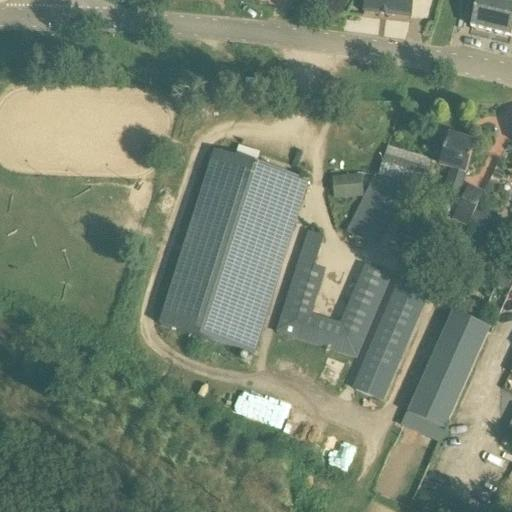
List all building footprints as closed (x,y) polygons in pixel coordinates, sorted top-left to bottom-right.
[(366,0),(365,14),(411,19),(413,0),(366,0)] [(511,3),(499,0),(476,0),(471,28),(511,37),(511,3)] [(476,145),(449,136),(441,166),(452,170),(443,201),(458,206),(476,145)] [(430,161),(389,149),(384,166),(426,179),(430,161)] [(308,183),(215,154),(160,327),(240,353),(273,251),(285,255),(308,183)] [(333,179),(335,202),(364,199),(361,176),(333,179)] [(405,188),(375,177),(347,234),(377,245),(405,188)] [(484,195),(469,188),(454,220),(468,227),(469,225),(477,210),(484,195)] [(492,217),(477,210),(469,225),(484,232),(492,217)] [(325,271),(315,268),(324,238),(308,233),(299,264),(278,333),(356,361),(392,278),(364,265),(340,324),(312,315),(325,271)] [(427,298),(438,273),(408,259),(398,284),(353,390),(381,402),(427,298)] [(496,286),(510,291),(511,284),(511,276),(501,273),(496,286)] [(465,310),(477,315),(481,306),(470,301),(465,310)] [(491,330),(455,313),(410,414),(447,430),(491,330)] [(229,413),(289,433),(299,403),(238,384),(229,413)]
